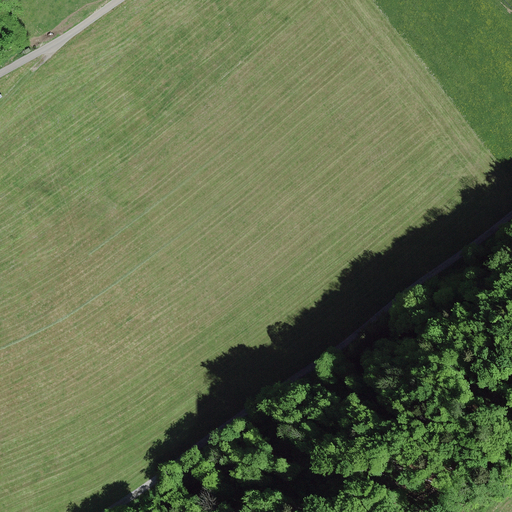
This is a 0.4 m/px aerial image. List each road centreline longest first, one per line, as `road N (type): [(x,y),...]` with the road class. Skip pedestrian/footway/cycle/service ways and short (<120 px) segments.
road 1 (track): [(108,511),(511,213)]
road 2 (residential): [(118,0),(0,73)]
